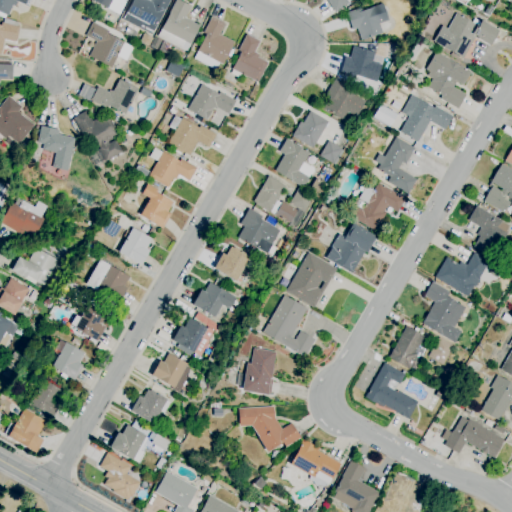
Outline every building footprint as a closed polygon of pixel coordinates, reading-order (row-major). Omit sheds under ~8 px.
[(0,0),(0,13),(8,16),(13,2),(26,6),(28,0),(0,0)] [(118,15),(124,0),(88,0),(88,1),(118,15)] [(130,0),(121,21),(151,35),(167,0),(130,0)] [(197,26),(183,19),(189,6),(175,0),(173,0),(156,38),(185,51),(197,26)] [(321,0),(341,9),(344,0),(321,0)] [(350,30),(355,29),(359,41),(382,33),(372,5),(345,15),(350,30)] [(431,43),(462,58),(472,38),(489,46),(497,30),(479,21),(476,26),(454,14),(446,29),(439,26),(431,43)] [(222,65),(232,41),(218,35),(223,23),(210,17),(192,59),(207,66),(209,60),(222,65)] [(0,52),(3,39),(15,42),(17,29),(0,24),(0,52)] [(258,41),(245,35),(229,70),(256,82),(266,62),(251,55),(258,41)] [(343,57),(338,74),(375,83),(380,66),(370,63),(373,52),(351,47),(348,58),(343,57)] [(470,71),(433,53),(422,75),(430,79),(425,88),(439,95),(437,100),(456,109),(465,91),(461,90),(470,71)] [(11,66),(0,65),(0,80),(10,81),(11,66)] [(124,116),(136,88),(116,80),(110,94),(83,83),(77,96),(124,116)] [(205,120),(211,108),(227,115),(233,101),(198,84),(186,111),(205,120)] [(356,117),(363,99),(329,86),(319,110),(342,119),(345,113),(356,117)] [(20,107),(5,95),(0,101),(0,134),(16,146),(32,125),(16,113),(20,107)] [(398,134),(418,143),(428,123),(444,131),(451,116),(412,97),(406,109),(409,111),(398,134)] [(291,137),(310,149),(326,122),(306,111),(291,137)] [(167,146),(189,155),(194,143),(208,148),(214,133),(178,118),(167,146)] [(50,168),(66,171),(74,137),(39,128),(34,147),(54,151),(50,168)] [(411,147),(393,138),(383,157),(379,155),(372,169),(388,177),(385,183),(407,194),(414,179),(399,172),(411,147)] [(272,174),(304,187),(312,168),(303,164),(308,151),(282,141),(277,153),(281,154),(272,174)] [(317,156),(333,165),(342,151),(326,141),(317,156)] [(503,161),(511,165),(511,144),(503,161)] [(194,169),(160,151),(155,160),(146,178),(167,189),(174,175),(187,182),(194,169)] [(511,201),(511,171),(500,165),(480,201),(502,213),(509,200),(511,201)] [(296,210),(276,201),(283,185),(264,177),(252,205),(290,222),(296,210)] [(0,205),(9,188),(0,183),(0,205)] [(396,212),(403,198),(376,185),(372,192),(363,187),(348,218),(374,231),(386,208),(396,212)] [(138,217),(159,228),(173,201),(144,186),(140,195),(147,199),(138,217)] [(309,200),(295,193),(289,204),(302,212),(309,200)] [(0,223),(0,225),(31,241),(41,220),(39,219),(46,206),(36,202),(34,207),(12,197),(0,223)] [(509,226),(473,207),(465,221),(480,229),(471,245),(492,257),(509,226)] [(235,239),(266,254),(279,228),(245,211),(238,226),(241,227),(235,239)] [(323,259),(352,274),(372,236),(350,224),(342,238),(336,234),(323,259)] [(152,240),(129,228),(116,253),(138,265),(152,240)] [(211,270),(234,281),(246,256),(228,247),(224,255),(219,253),(211,270)] [(57,261),(34,248),(26,262),(17,257),(9,270),(41,289),(57,261)] [(334,269),(305,253),(283,292),(312,308),(334,269)] [(467,297),(486,260),(471,253),(464,267),(444,257),(432,280),(467,297)] [(83,285),(115,303),(129,277),(97,260),(83,285)] [(0,288),(0,308),(14,315),(26,288),(7,279),(3,289),(0,288)] [(227,310),(234,298),(207,282),(202,292),(199,290),(190,305),(213,318),(220,306),(227,310)] [(420,326),(454,342),(459,331),(453,328),(464,303),(427,286),(422,297),(431,302),(420,326)] [(305,307),(279,296),(261,336),(303,356),(311,339),(294,330),(305,307)] [(95,341),(103,327),(99,325),(105,314),(86,303),(77,318),(74,316),(68,327),(95,341)] [(0,339),(3,333),(10,337),(16,325),(0,316),(0,339)] [(168,344),(198,359),(211,331),(186,319),(182,328),(178,325),(168,344)] [(388,360),(407,368),(421,334),(401,327),(388,360)] [(511,336),(507,346),(510,348),(498,370),(511,377),(511,336)] [(451,344),(435,338),(427,359),(442,365),(451,344)] [(49,368),(71,380),(84,354),(63,343),(49,368)] [(240,392),(267,395),(273,352),(250,349),(248,364),(244,363),(240,392)] [(190,366),(165,355),(162,363),(157,360),(149,378),(179,392),(190,366)] [(402,374),(381,363),(363,398),(406,420),(415,402),(394,391),(402,374)] [(497,421),(507,401),(511,403),(511,384),(496,376),(478,412),(497,421)] [(28,406),(50,416),(62,390),(39,380),(28,406)] [(128,413),(153,423),(158,411),(163,413),(169,400),(144,391),(141,398),(135,396),(128,413)] [(236,408),(237,427),(250,426),(264,453),(281,443),(283,447),(298,439),(290,424),(279,429),(272,417),(272,407),(236,408)] [(41,439),(36,437),(43,420),(19,410),(6,440),(35,452),(41,439)] [(502,438),(459,417),(451,432),(446,430),(439,446),(457,454),(462,443),(493,458),(502,438)] [(107,448),(136,464),(143,451),(138,447),(147,431),(129,422),(121,436),(116,432),(107,448)] [(287,467),(326,488),(339,463),(300,442),(287,467)] [(129,501),(138,482),(124,476),(129,465),(105,453),(97,468),(107,472),(100,487),(129,501)] [(329,500),(352,511),(367,511),(378,493),(356,482),(363,469),(349,461),(329,500)] [(195,488),(163,473),(153,494),(176,505),(172,511),(191,511),(192,511),(186,508),(195,488)] [(235,511),(207,497),(198,511),(235,511)]
